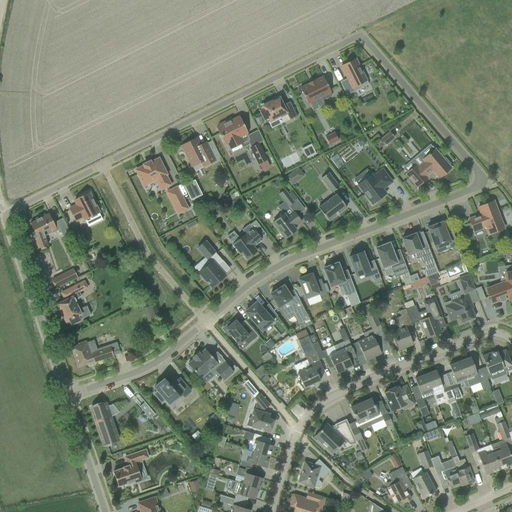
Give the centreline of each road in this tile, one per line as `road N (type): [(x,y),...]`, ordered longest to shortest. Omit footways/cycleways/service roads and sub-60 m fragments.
road 1 (residential): [(5,214),(359,35),(480,178),(474,189),(296,257),(251,282),(163,357),(65,396)]
road 2 (residential): [(271,511),(297,429),(311,411),(482,335),(511,340)]
road 3 (unclassified): [(5,214),(65,396)]
road 4 (unclassified): [(65,396),(104,511)]
